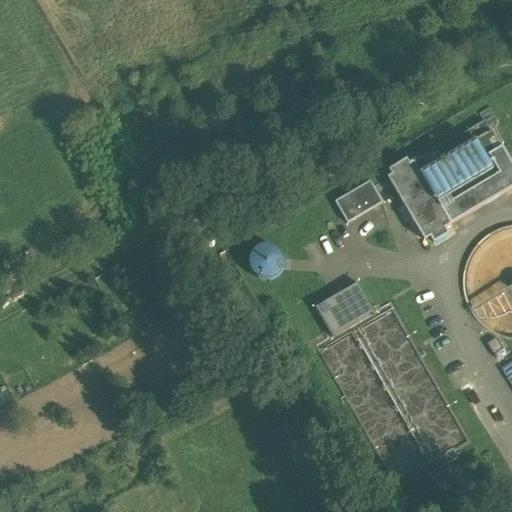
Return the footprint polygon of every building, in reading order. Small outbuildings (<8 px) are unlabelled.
[(497,121),(490,108),(479,115),(484,123),(484,122),(490,131),(497,126),(497,121)] [(484,123),(413,164),(450,226),(511,189),(511,167),(501,149),(490,131),(484,122),(484,123)] [(450,226),(413,164),(406,168),(403,163),(391,170),(394,175),(387,179),(424,241),(429,238),(433,244),(447,235),(444,229),(450,226)] [(369,183),(334,203),(347,225),(382,204),(369,183)] [(282,270),(283,264),(282,258),(278,252),(273,249),(266,248),(260,249),(255,253),(251,258),(250,264),(251,271),(255,276),(260,280),(267,281),(273,279),(278,276),(282,270)] [(358,284),(315,308),(332,339),(375,314),(358,284)]
